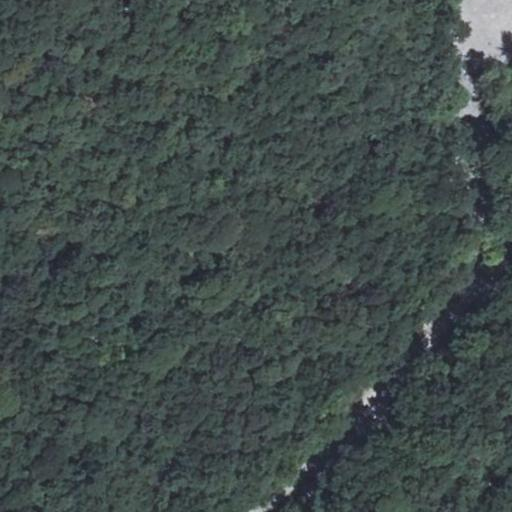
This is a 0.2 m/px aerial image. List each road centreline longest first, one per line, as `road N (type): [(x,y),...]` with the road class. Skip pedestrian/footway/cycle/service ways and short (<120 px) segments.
road 1 (track): [(511,253),(334,445)]
road 2 (track): [(460,92),(475,186),(476,289)]
